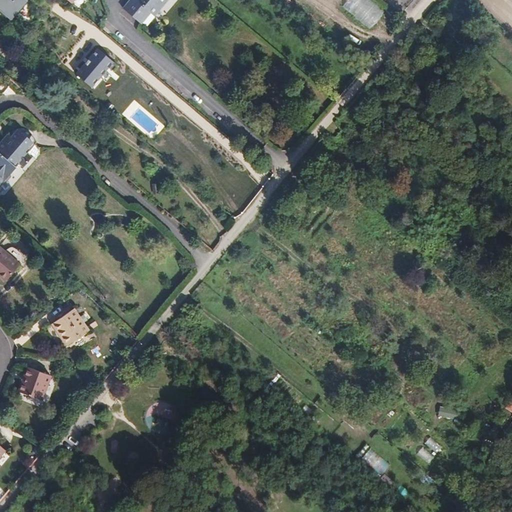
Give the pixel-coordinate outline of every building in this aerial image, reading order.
[(0,0),(0,12),(11,22),(28,2),(25,0),(0,0)] [(148,11),(150,13),(161,0),(166,0),(167,1),(168,0),(129,0),(122,9),(138,22),(148,11)] [(167,1),(166,0),(161,0),(150,13),(154,16),(167,1)] [(385,10),(372,0),(346,0),(342,5),(370,28),(385,10)] [(140,24),(150,13),(148,11),(138,22),(140,24)] [(115,62),(97,47),(75,74),(92,88),(115,62)] [(2,142),(0,144),(0,183),(1,184),(2,182),(1,181),(0,180),(4,176),(9,175),(18,165),(20,167),(24,166),(29,160),(29,157),(26,154),(31,148),(25,143),(31,136),(31,135),(29,133),(26,132),(23,131),(20,132),(16,134),(11,139),(6,145),(2,142)] [(2,142),(6,145),(11,139),(8,136),(2,142)] [(20,265),(0,248),(0,276),(6,282),(20,265)] [(77,292),(69,299),(76,306),(84,299),(77,292)] [(73,307),(54,321),(70,342),(89,328),(73,307)] [(19,389),(43,397),(52,373),(28,364),(19,389)] [(427,463),(442,448),(430,437),(416,453),(427,463)] [(381,475),(390,464),(369,448),(360,459),(381,475)] [(383,475),(379,480),(387,487),(391,482),(383,475)] [(416,488),(411,494),(426,508),(431,502),(416,488)]
